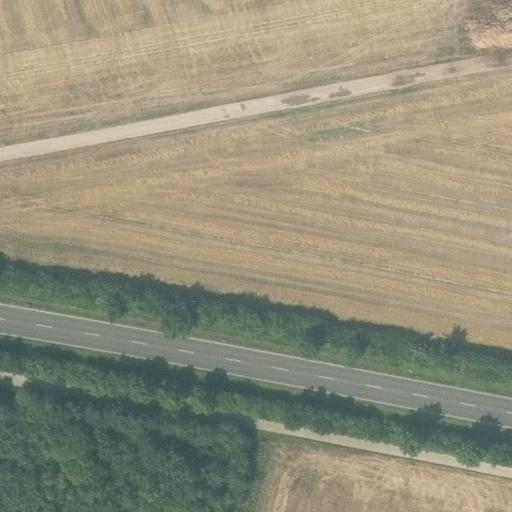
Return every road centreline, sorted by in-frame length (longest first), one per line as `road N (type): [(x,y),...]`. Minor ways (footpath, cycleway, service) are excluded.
road 1 (track): [(0,154),(511,58)]
road 2 (track): [(0,385),(511,477)]
road 3 (primary): [(511,407),(0,324)]
